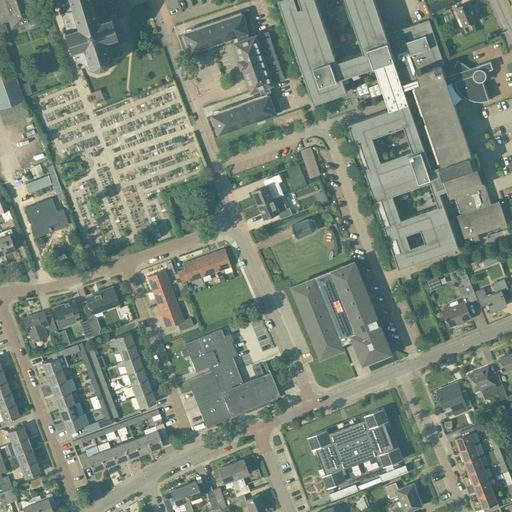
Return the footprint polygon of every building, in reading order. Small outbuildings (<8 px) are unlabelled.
[(1,0),(7,16),(12,29),(37,20),(33,7),(30,0),(1,0)] [(57,0),(58,1),(57,2),(58,3),(61,10),(59,11),(60,12),(61,12),(64,20),(63,20),(63,21),(64,21),(66,28),(64,30),(63,29),(62,29),(63,30),(62,30),(62,31),(63,31),(69,49),(68,49),(68,50),(69,50),(70,51),(70,49),(73,49),(76,62),(75,63),(75,64),(76,65),(77,65),(78,65),(79,64),(80,63),(83,62),(88,70),(87,70),(88,71),(89,70),(96,72),(96,73),(97,73),(98,72),(106,70),(107,70),(106,69),(111,62),(112,62),(111,61),(111,57),(121,54),(122,53),(121,49),(127,48),(122,32),(120,33),(115,14),(127,10),(124,0),(57,0)] [(493,68),(490,60),(486,62),(476,65),(470,67),(457,59),(457,60),(455,67),(454,74),(445,77),(444,76),(445,76),(441,65),(445,64),(429,19),(387,34),(375,0),(346,0),(364,52),(337,61),(316,0),(299,0),(302,7),(299,8),(295,0),(279,0),(314,103),(347,91),(343,77),(353,74),(354,77),(361,75),(360,71),(375,66),(380,82),(389,110),(349,124),(399,268),(459,247),(440,192),(449,189),(451,195),(454,194),(462,215),(459,216),(466,235),(469,235),(471,241),(480,238),(478,231),(505,222),(499,202),(492,204),(479,165),(480,164),(476,152),(474,153),(454,98),(457,96),(458,95),(460,96),(461,97),(463,99),(465,96),(467,97),(474,100),(481,100),(489,99),(482,80),(484,79),(485,78),(485,77),(486,76),(486,75),(486,74),(486,73),(486,72),(485,70),(493,68)] [(456,4),(454,0),(441,0),(429,5),(433,16),(446,11),(445,8),(456,4)] [(474,13),(469,1),(456,7),(458,10),(454,12),(457,18),(460,17),(464,26),(480,20),(476,12),(474,13)] [(237,33),(239,41),(249,37),(247,31),(254,29),(248,9),(240,11),(241,14),(184,34),(189,50),(199,46),(200,48),(210,44),(210,43),(218,40),(218,42),(229,38),(228,36),(237,33)] [(5,24),(0,25),(0,30),(2,37),(9,35),(5,24)] [(252,91),(253,91),(264,87),(275,84),(274,83),(285,79),(268,31),(249,37),(239,41),(235,42),(241,59),(240,59),(240,60),(240,61),(242,65),(242,66),(243,66),(251,90),(252,91)] [(0,107),(23,100),(3,44),(0,44),(0,107)] [(61,83),(71,79),(69,72),(58,76),(61,83)] [(21,84),(25,96),(32,93),(28,82),(21,84)] [(264,87),(253,91),(255,97),(266,93),(264,87)] [(256,118),(264,115),(265,117),(282,111),(276,93),(212,115),(217,131),(227,128),(228,130),(238,126),(237,124),(246,121),(246,123),(257,120),(256,118)] [(29,115),(23,100),(0,107),(0,114),(3,124),(29,115)] [(300,149),(309,178),(320,175),(311,146),(300,149)] [(57,193),(62,191),(53,164),(47,166),(57,193)] [(47,175),(25,184),(29,193),(51,184),(47,175)] [(268,186),(254,191),(259,205),(275,199),(282,196),(276,183),(279,182),(281,181),(279,175),(266,180),(268,186)] [(4,196),(0,197),(0,213),(9,210),(4,196)] [(168,196),(163,197),(167,208),(168,208),(172,207),(168,196)] [(275,199),(259,205),(265,218),(279,212),(282,219),(293,214),(290,207),(287,208),(282,196),(275,199)] [(62,227),(56,211),(55,211),(53,207),(54,206),(51,199),(25,208),(35,237),(52,230),(51,228),(55,227),(56,229),(62,227)] [(314,221),(314,220),(313,219),(313,220),(308,219),(303,221),(303,220),(301,220),(301,222),(298,223),(298,222),(296,222),(297,223),(292,225),(292,224),(291,224),(297,238),(298,238),(298,237),(302,236),(304,236),(304,235),(307,233),(307,234),(309,234),(309,233),(313,231),(313,230),(315,227),(316,226),(316,225),(314,221)] [(0,232),(0,245),(3,255),(15,250),(10,235),(13,234),(11,228),(0,232)] [(224,248),(210,253),(216,271),(230,265),(224,248)] [(210,253),(196,258),(202,276),(216,271),(210,253)] [(496,256),(483,261),(485,267),(498,262),(496,256)] [(202,276),(196,258),(181,263),(184,269),(177,272),(181,282),(188,280),(188,281),(202,276)] [(321,357),(344,348),(342,343),(354,339),(364,363),(391,352),(354,261),(293,286),(321,357)] [(147,276),(154,293),(171,287),(165,270),(147,276)] [(478,299),(467,273),(461,275),(465,286),(459,288),(465,301),(444,310),(450,327),(460,323),(459,321),(472,316),(466,303),(478,299)] [(427,280),(430,287),(440,283),(437,276),(427,280)] [(497,291),(487,295),(484,288),(477,291),(482,306),(489,303),(492,309),(506,304),(501,289),(508,287),(505,278),(493,283),(497,291)] [(87,301),(82,303),(87,319),(94,317),(93,313),(119,304),(113,287),(98,292),(99,294),(86,298),(87,301)] [(177,304),(171,287),(154,293),(160,310),(177,304)] [(188,288),(181,290),(184,296),(190,293),(188,288)] [(79,316),(78,314),(79,313),(74,301),(54,309),(58,320),(56,321),(58,329),(69,325),(68,320),(79,316)] [(183,320),(177,304),(160,310),(166,328),(177,324),(180,331),(193,326),(190,318),(183,320)] [(43,312),(24,319),(33,343),(48,337),(44,327),(48,325),(50,332),(57,330),(51,315),(45,317),(43,312)] [(93,336),(88,321),(80,323),(85,339),(93,337),(93,336)] [(187,380),(206,427),(277,399),(272,388),(274,387),(272,383),(274,382),(270,370),(269,371),(265,362),(252,367),(255,376),(242,381),(232,356),(236,354),(228,335),(224,336),(221,328),(184,343),(187,349),(182,351),(184,356),(189,354),(196,371),(209,365),(211,370),(187,380)] [(65,330),(58,332),(60,337),(64,346),(70,344),(65,330)] [(114,338),(118,350),(134,344),(129,332),(114,338)] [(78,344),(84,361),(88,360),(82,343),(78,344)] [(123,362),(138,356),(134,344),(118,350),(123,362)] [(92,360),(97,358),(92,346),(87,347),(92,360)] [(511,353),(498,359),(503,371),(511,368),(511,370),(511,353)] [(97,358),(92,360),(96,371),(101,370),(107,368),(102,356),(97,358)] [(142,368),(138,356),(123,362),(127,373),(142,368)] [(42,364),(46,375),(61,370),(61,369),(67,367),(65,362),(59,364),(57,358),(42,364)] [(84,361),(88,373),(92,371),(88,360),(84,361)] [(488,367),(468,375),(474,391),(481,389),(486,387),(490,397),(498,394),(501,400),(507,398),(502,384),(496,387),(495,383),(488,367)] [(127,373),(131,385),(147,379),(142,368),(127,373)] [(51,387),(66,381),(61,370),(46,375),(51,387)] [(101,383),(105,381),(101,370),(96,371),(101,383)] [(88,373),(92,385),(97,383),(92,371),(88,373)] [(131,385),(136,397),(151,391),(147,379),(131,385)] [(0,395),(10,392),(6,381),(0,383),(0,395)] [(70,393),(66,381),(51,387),(55,399),(70,393)] [(110,393),(105,381),(101,383),(105,395),(110,393)] [(468,410),(457,382),(449,385),(449,386),(437,391),(443,406),(451,404),(455,415),(468,410)] [(92,385),(96,396),(101,394),(97,383),(92,385)] [(156,403),(151,391),(136,397),(140,409),(156,403)] [(0,409),(14,404),(10,392),(0,395),(0,409)] [(74,404),(74,403),(70,393),(55,399),(59,410),(74,404)] [(110,406),(114,405),(110,393),(105,395),(110,406)] [(96,396),(101,408),(105,406),(101,394),(96,396)] [(59,410),(64,422),(79,416),(78,415),(84,413),(79,402),(74,403),(74,404),(59,410)] [(14,404),(0,409),(0,410),(4,422),(19,417),(14,404)] [(114,405),(110,406),(114,418),(118,416),(114,405)] [(105,406),(101,408),(107,425),(111,424),(105,406)] [(327,429),(308,436),(312,449),(313,449),(316,447),(318,453),(324,467),(326,473),(322,475),(327,487),(346,480),(344,474),(361,467),(359,462),(363,461),(365,466),(382,459),(384,466),(403,458),(398,446),(395,447),(392,441),(387,427),(385,421),(388,420),(384,407),(379,409),(364,414),(366,418),(363,419),(355,422),(350,424),(344,426),(339,428),(331,431),(328,432),(327,429)] [(158,409),(139,417),(140,421),(159,414),(158,409)] [(465,414),(469,424),(475,422),(471,412),(465,414)] [(83,428),(79,416),(64,422),(68,433),(83,428)] [(140,421),(139,417),(127,421),(128,425),(140,421)] [(490,439),(495,437),(488,420),(473,426),(476,432),(486,428),(490,439)] [(128,425),(127,421),(115,425),(117,429),(128,425)] [(157,432),(146,436),(151,451),(163,447),(161,440),(168,437),(163,423),(155,426),(157,432)] [(117,429),(115,425),(103,430),(105,434),(117,429)] [(12,444),(27,438),(22,426),(8,432),(12,444)] [(92,434),(93,438),(105,434),(103,430),(92,434)] [(455,439),(460,451),(475,444),(471,432),(455,439)] [(92,434),(81,438),(82,442),(93,438),(92,434)] [(151,451),(146,436),(134,440),(140,455),(151,451)] [(495,437),(490,439),(494,450),(499,448),(495,437)] [(27,438),(12,444),(16,455),(31,450),(27,438)] [(134,440),(122,444),(128,460),(140,455),(134,440)] [(122,444),(110,449),(116,464),(128,460),(122,444)] [(480,456),(475,444),(460,451),(464,462),(480,456)] [(494,450),(498,462),(504,460),(499,448),(494,450)] [(110,449),(99,453),(105,468),(116,464),(110,449)] [(31,450),(16,455),(21,467),(35,462),(31,450)] [(105,468),(99,453),(88,457),(86,452),(77,455),(83,469),(91,466),(93,473),(105,468)] [(469,474),(484,467),(480,456),(464,462),(469,474)] [(243,459),(230,464),(240,488),(234,490),(236,496),(249,491),(247,484),(245,485),(242,477),(249,475),(248,472),(244,461),(243,459)] [(498,462),(503,473),(508,471),(504,460),(498,462)] [(35,462),(21,467),(25,479),(40,474),(35,462)] [(240,488),(230,464),(218,469),(218,470),(213,472),(217,483),(222,481),(224,484),(231,481),(234,490),(240,488)] [(406,465),(379,475),(382,481),(408,471),(406,465)] [(489,479),(484,467),(469,474),(473,485),(489,479)] [(503,473),(507,485),(511,483),(511,480),(508,471),(503,473)] [(43,485),(40,478),(28,482),(30,489),(43,485)] [(478,497),(493,491),(489,479),(473,485),(478,497)] [(195,480),(183,485),(189,500),(201,496),(195,480)] [(396,483),(385,487),(390,499),(399,495),(401,501),(418,495),(416,489),(417,488),(415,483),(398,489),(396,483)] [(332,500),(358,490),(356,484),(330,494),(332,500)] [(192,511),(189,500),(183,485),(170,490),(176,505),(183,503),(185,510),(180,511),(192,511)] [(217,503),(218,503),(224,501),(219,487),(212,490),(214,496),(217,503)] [(13,488),(6,491),(10,502),(17,499),(13,488)] [(2,492),(0,493),(0,497),(3,505),(10,502),(6,491),(2,492)] [(498,502),(493,491),(478,497),(483,509),(498,502)] [(39,494),(33,497),(34,500),(35,500),(39,511),(52,511),(51,508),(56,506),(51,494),(51,493),(46,495),(47,498),(41,500),(39,494)] [(244,494),(231,499),(234,505),(236,504),(239,511),(258,511),(265,510),(259,495),(246,500),(244,494)] [(403,506),(394,510),(395,511),(410,511),(410,510),(422,506),(423,505),(421,499),(419,499),(418,495),(401,501),(403,506)] [(220,509),(218,503),(217,503),(214,496),(208,498),(212,510),(213,511),(220,509)] [(363,496),(358,502),(365,508),(367,506),(363,496)] [(24,511),(39,511),(35,500),(34,500),(29,502),(28,501),(24,500),(22,500),(16,503),(19,508),(22,507),(22,508),(24,511)]
